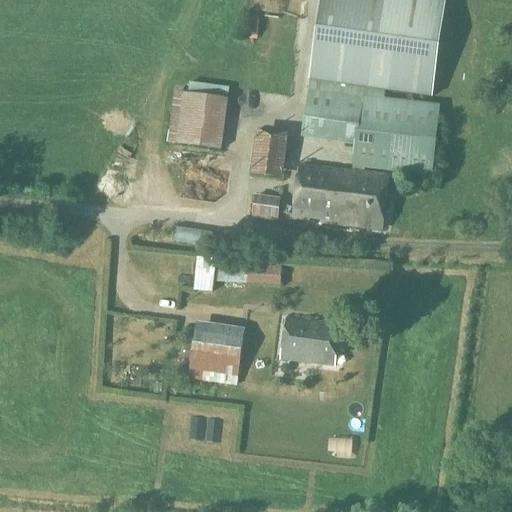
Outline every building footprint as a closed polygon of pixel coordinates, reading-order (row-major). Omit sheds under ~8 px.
[(321,0),(314,53),(301,136),(316,138),(316,140),(355,146),(352,169),(431,179),(440,107),(385,100),(386,93),(432,100),(446,0),(321,0)] [(176,145),(221,152),(228,101),(183,95),(176,145)] [(251,174),(284,175),(285,130),(253,129),(251,174)] [(299,167),(293,221),(381,232),(388,179),(299,167)] [(253,219),(279,221),(281,200),(255,197),(253,219)] [(245,259),(244,284),(281,287),(282,262),(245,259)] [(194,270),(191,288),(210,291),(213,273),(194,270)] [(311,295),(311,284),(287,285),(287,296),(311,295)] [(339,327),(287,321),(282,362),(334,369),(339,327)] [(188,380),(235,382),(237,330),(190,328),(188,380)] [(243,346),(243,367),(273,366),(273,345),(243,346)]
